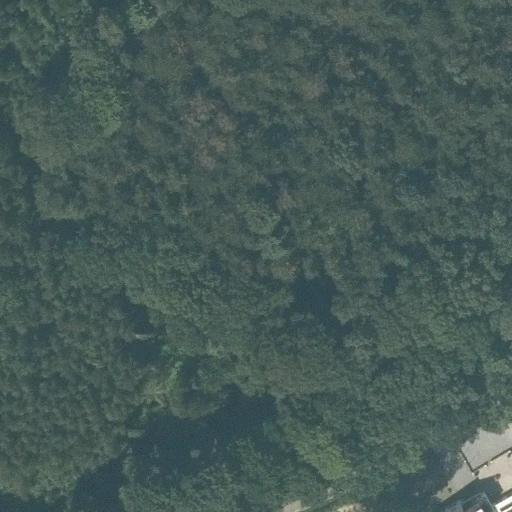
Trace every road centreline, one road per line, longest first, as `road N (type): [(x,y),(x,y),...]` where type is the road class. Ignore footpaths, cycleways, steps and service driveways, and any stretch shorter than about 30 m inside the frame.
road 1 (track): [(389,461),(401,381),(390,310),(396,213),(466,113),(511,13)]
road 2 (unclassified): [(274,511),(389,461),(511,383)]
